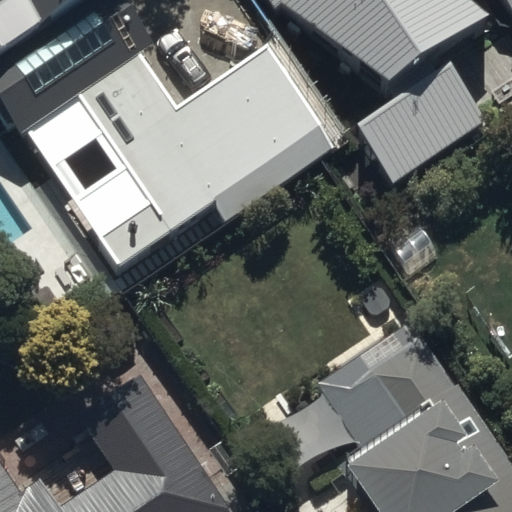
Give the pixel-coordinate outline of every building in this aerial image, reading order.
[(118,0),(0,0),(0,148),(16,173),(167,73),(118,0)] [(484,28),(449,0),(264,0),(271,9),(383,93),(484,28)] [(511,0),(498,0),(511,19),(511,0)] [(155,166),(207,241),(342,148),(290,73),(155,166)] [(355,139),(391,191),(486,126),(450,74),(355,139)] [(511,511),(511,485),(448,394),(403,331),(314,393),(359,457),(333,475),(359,511),(511,511)] [(109,474),(55,511),(16,511),(13,511),(0,492),(0,511),(233,511),(175,429),(140,380),(75,426),(109,474)]
